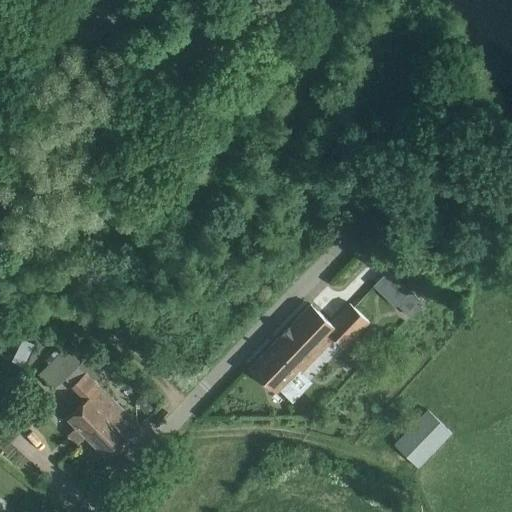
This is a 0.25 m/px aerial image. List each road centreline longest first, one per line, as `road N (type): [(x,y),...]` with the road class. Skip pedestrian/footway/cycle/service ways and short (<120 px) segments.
road 1 (residential): [(92,511),(358,229),(433,198),(511,182)]
road 2 (track): [(187,406),(106,336),(0,320)]
road 3 (track): [(152,446),(252,431),(345,451)]
road 4 (track): [(0,124),(113,21)]
